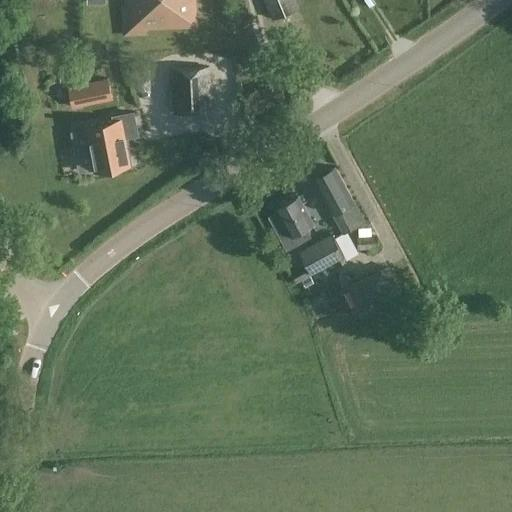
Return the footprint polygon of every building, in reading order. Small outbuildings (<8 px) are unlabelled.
[(170,24),(195,23),(193,0),(140,0),(142,20),(161,20),(160,16),(170,15),(170,24)] [(207,69),(173,71),(176,113),(210,111),(207,69)] [(108,76),(104,77),(78,83),(68,85),(72,107),(113,98),(108,76)] [(281,79),(250,91),(257,112),(289,100),(281,79)] [(113,106),(74,110),(75,118),(113,114),(113,106)] [(88,130),(71,133),(80,176),(97,173),(134,166),(128,139),(141,136),(136,110),(113,115),(114,119),(87,124),(88,130)] [(215,145),(197,150),(200,165),(219,159),(216,148),(215,145)] [(333,211),(353,200),(335,167),(314,179),(332,212),(333,211)] [(278,212),(269,216),(287,251),(297,245),(296,244),(311,235),(305,226),(312,222),(298,196),(276,208),(278,212)] [(332,234),(301,252),(308,264),(313,273),(344,256),(332,234)] [(377,235),(356,236),(357,249),(378,248),(377,235)] [(361,314),(362,313),(402,293),(389,266),(348,287),(361,313),(361,314)] [(313,282),(310,275),(301,279),(305,286),(313,282)] [(341,310),(349,324),(360,318),(352,304),(341,310)]
